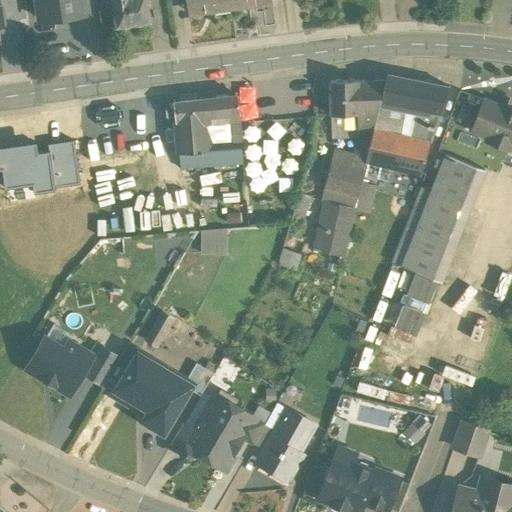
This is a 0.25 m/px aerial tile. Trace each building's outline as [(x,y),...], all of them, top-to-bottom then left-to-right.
[(82,0),(37,0),(40,20),(84,13),(82,0)] [(113,0),(117,25),(149,20),(145,0),(113,0)] [(188,0),(189,6),(211,3),(212,10),(230,7),(229,0),(188,0)] [(387,73),(385,78),(381,98),(390,101),(402,103),(408,77),(387,73)] [(448,85),(408,77),(402,103),(418,106),(442,111),(448,85)] [(331,114),(359,113),(359,78),(330,80),(331,114)] [(385,78),(359,78),(359,113),(360,125),(374,127),(381,98),(385,78)] [(242,162),(237,95),(174,102),(181,168),(242,162)] [(381,98),(374,127),(384,129),(390,101),(381,98)] [(511,107),(500,103),(500,105),(484,99),(473,128),(489,134),(488,136),(511,144),(511,143),(511,107)] [(442,111),(418,106),(411,135),(432,139),(442,111)] [(359,113),(331,114),(331,139),(358,137),(360,125),(359,113)] [(365,160),(372,127),(360,125),(358,137),(354,156),(365,160)] [(384,129),(374,127),(372,127),(365,160),(366,160),(367,161),(422,173),(432,139),(411,135),(384,129)] [(55,187),(80,183),(74,141),(49,144),(50,150),(55,187)] [(55,187),(50,150),(38,152),(36,142),(0,147),(0,169),(2,169),(5,188),(32,184),(34,192),(55,189),(55,187)] [(354,156),(333,150),(321,200),(323,201),(354,209),(361,183),(367,161),(366,160),(365,160),(354,156)] [(484,169),(446,154),(431,190),(433,191),(433,192),(469,207),(484,169)] [(375,186),(361,183),(354,209),(368,213),(375,186)] [(421,186),(391,262),(403,267),(433,192),(433,191),(431,190),(421,186)] [(469,207),(433,192),(403,267),(440,281),(469,207)] [(354,209),(323,201),(313,248),(344,256),(354,209)] [(225,232),(201,232),(201,253),(225,253),(225,232)] [(278,264),(297,271),(302,254),(283,247),(278,264)] [(175,317),(164,310),(146,339),(157,346),(175,317)] [(27,369),(70,394),(82,373),(79,371),(89,355),(68,343),(64,350),(45,339),(27,369)] [(104,386),(120,359),(95,344),(89,355),(79,371),(82,373),(104,386)] [(184,381),(137,352),(114,390),(148,411),(142,420),(162,433),(188,390),(191,385),(184,381)] [(212,374),(195,363),(184,381),(191,385),(188,390),(198,396),(212,374)] [(194,430),(186,444),(195,450),(225,467),(243,437),(241,436),(252,417),(214,395),(194,430)] [(263,449),(256,462),(287,480),(298,460),(295,458),(314,424),(286,408),(273,430),(263,449)] [(264,424),(252,417),(241,436),(243,437),(254,443),(264,424)] [(183,423),(169,446),(180,453),(181,453),(186,444),(194,430),(183,423)] [(487,431),(462,423),(454,447),(479,456),(487,431)] [(264,424),(254,443),(263,449),(273,430),(264,424)] [(195,450),(186,444),(181,453),(180,453),(181,457),(185,460),(190,459),(195,450)] [(373,472),(351,464),(350,468),(333,461),(331,467),(325,469),(323,474),(326,479),(318,498),(354,511),(359,511),(363,502),(374,473),(373,472)] [(399,479),(374,469),(373,472),(374,473),(363,502),(387,511),(399,479)] [(491,497),(460,489),(453,511),(511,511),(511,485),(495,481),(491,497)]
